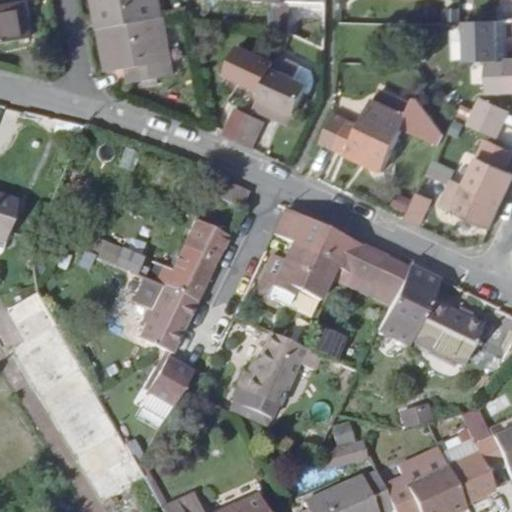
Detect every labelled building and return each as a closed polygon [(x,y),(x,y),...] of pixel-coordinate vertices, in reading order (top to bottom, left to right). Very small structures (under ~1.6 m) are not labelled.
[(88,0),(95,39),(155,28),(149,0),(88,0)] [(265,0),(265,24),(284,32),(285,2),(322,3),(322,0),(265,0)] [(0,14),(0,52),(24,49),(17,11),(0,14)] [(464,11),(465,50),(487,50),(496,50),(496,11),(464,11)] [(95,39),(103,83),(119,80),(136,77),(139,93),(167,88),(155,28),(95,39)] [(273,67),(276,60),(240,43),(226,71),(261,89),(273,67)] [(487,81),(511,80),(511,49),(496,50),(487,50),(487,81)] [(312,74),(278,56),(276,60),(273,67),(309,86),(306,91),(310,94),(314,85),(315,79),(314,77),(312,74)] [(259,95),(295,113),(306,91),(309,86),(273,67),(261,89),(259,95)] [(136,77),(119,80),(122,96),(139,93),(136,77)] [(370,95),(402,112),(410,98),(377,82),(370,95)] [(473,97),(500,112),(507,99),(480,84),(473,97)] [(390,140),(400,120),(404,113),(402,112),(370,95),(367,94),(352,121),(390,140)] [(259,95),(252,107),(288,125),(295,113),(259,95)] [(473,97),(467,111),(493,125),(500,112),(473,97)] [(313,136),(326,143),(340,115),(327,109),(313,136)] [(233,112),(219,142),(232,146),(246,119),(233,112)] [(340,115),(326,143),(376,167),(390,140),(352,121),(340,115)] [(246,119),(232,146),(247,151),(260,126),(246,119)] [(463,172),(498,190),(511,163),(498,157),(507,139),(485,127),(463,172)] [(435,191),(450,199),(463,172),(449,165),(435,191)] [(450,199),(484,218),(498,190),(463,172),(450,199)] [(236,188),(209,175),(202,186),(229,200),(236,188)] [(398,208),(411,214),(425,186),(412,180),(398,208)] [(0,229),(10,199),(0,195),(0,229)] [(394,288),(406,264),(283,206),(271,232),(283,238),(275,254),(264,249),(249,284),(283,300),(291,284),(314,293),(331,258),(394,288)] [(130,257),(123,267),(134,271),(190,294),(222,228),(186,211),(159,264),(143,257),(141,262),(130,257)] [(434,291),(442,274),(409,259),(406,264),(394,288),(377,321),(411,338),(416,329),(469,356),(489,318),(476,312),(463,305),(434,291)] [(190,294),(134,271),(126,290),(145,300),(132,328),(150,337),(166,345),(190,294)] [(62,341),(32,294),(1,313),(24,350),(12,358),(103,503),(143,479),(134,461),(92,390),(62,341)] [(467,299),(463,305),(476,312),(480,305),(467,299)] [(0,313),(0,338),(12,358),(24,350),(1,313),(0,313)] [(317,345),(265,323),(253,353),(248,365),(242,362),(238,361),(231,379),(232,380),(223,401),(261,418),(270,396),(274,398),(294,356),(309,362),(317,345)] [(168,399),(187,364),(161,349),(154,361),(141,385),(168,399)] [(248,365),(253,353),(246,351),(242,362),(248,365)] [(426,404),(397,411),(401,428),(431,421),(426,404)] [(474,407),(455,411),(465,433),(467,439),(485,431),(483,426),(474,407)] [(496,453),(511,486),(511,413),(483,426),(485,431),(496,453)] [(345,423),(328,428),(334,446),(351,440),(345,423)] [(390,510),(391,511),(435,511),(439,510),(445,507),(448,511),(464,503),(460,496),(489,483),(478,461),(496,453),(485,431),(467,439),(465,433),(436,445),(438,449),(444,464),(403,484),(399,476),(379,486),(390,510)] [(322,472),(364,461),(359,441),(316,452),(322,472)] [(438,449),(397,470),(399,476),(403,484),(444,464),(438,449)] [(143,479),(158,504),(163,502),(137,455),(134,461),(143,479)] [(304,511),(385,511),(390,510),(379,486),(372,469),(300,502),(304,511)] [(158,504),(161,511),(263,511),(253,491),(205,511),(202,511),(191,490),(163,502),(158,504)]
